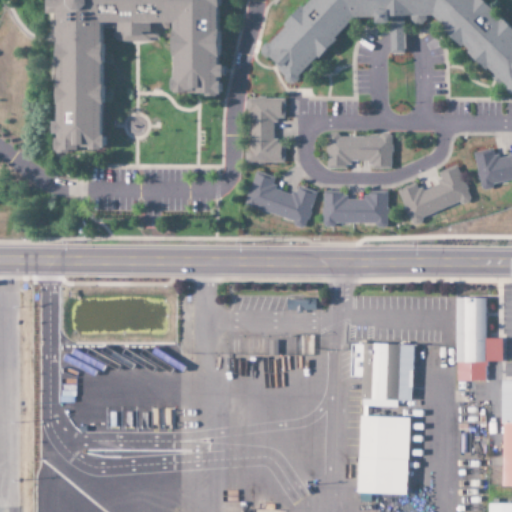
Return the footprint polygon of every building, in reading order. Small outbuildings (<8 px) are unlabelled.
[(219,96),(218,0),(43,0),(44,15),(53,15),(54,153),(101,152),(100,25),(112,30),(112,36),(126,43),(153,42),(160,25),(170,25),(171,96),(219,96)] [(283,99),(247,99),(247,153),(244,153),(244,165),(283,164),(283,144),(274,145),(273,119),(283,119),(283,99)] [(390,171),(391,137),(326,136),(325,169),(348,170),(348,161),(368,161),(368,170),(390,171)] [(473,153),(480,192),(492,189),(492,184),(511,180),(511,154),(493,158),(491,150),(473,153)] [(397,191),(411,228),(423,223),(421,218),(469,200),(456,166),(435,173),(439,184),(418,192),(415,184),(397,191)] [(244,206),(305,226),(315,193),(295,186),(292,195),(271,188),(274,178),(254,172),(244,206)] [(375,224),(375,229),(386,229),(386,193),(363,193),(363,201),(344,201),(344,192),(322,192),(322,228),(334,228),(334,224),(375,224)] [(484,381),(484,362),(500,361),(500,339),(485,339),(484,297),(454,298),(455,381),(484,381)] [(314,301),(286,301),(286,311),(314,311),(314,301)] [(412,345),(350,343),(349,377),(361,377),(360,407),(396,408),(396,401),(411,401),(412,345)] [(356,494),(406,495),(408,417),(359,416),(356,494)] [(511,511),(511,503),(487,503),(486,511),(511,511)]
